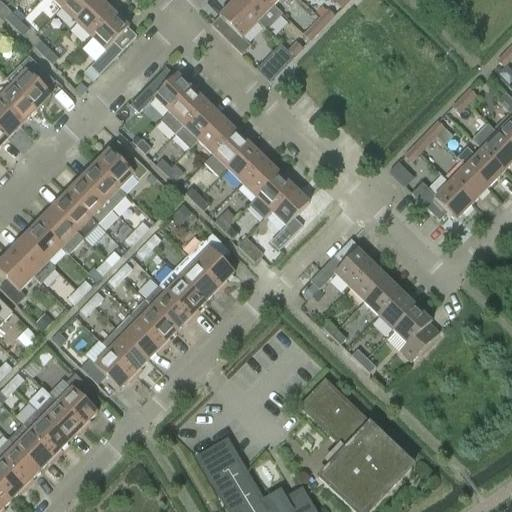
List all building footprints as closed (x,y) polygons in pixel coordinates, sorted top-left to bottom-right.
[(48,0),(60,12),(71,0),(48,0)] [(98,2),(96,0),(71,0),(60,12),(75,26),(98,2)] [(265,0),(240,0),(237,4),(259,25),(258,25),(266,32),(282,16),(274,9),(274,8),(265,0)] [(265,0),(274,8),(282,0),(265,0)] [(329,0),(334,4),(342,12),(353,0),(329,0)] [(113,16),(98,2),(75,26),(90,40),(113,16)] [(211,30),(242,59),(250,50),(242,42),(258,25),(259,25),(237,4),(211,30)] [(12,14),(6,9),(0,14),(0,19),(4,23),(5,21),(14,30),(20,23),(11,15),(12,14)] [(319,20),(327,28),(335,19),(327,12),(319,20)] [(113,16),(90,40),(104,54),(89,70),(83,76),(93,85),(99,79),(137,40),(113,16)] [(327,28),(319,20),(303,37),(310,45),(327,28)] [(29,32),(20,23),(14,30),(23,39),(29,32)] [(44,59),(50,52),(40,43),(45,38),(40,33),(29,44),(44,59)] [(295,44),(287,53),(295,60),(303,52),(295,44)] [(511,61),(511,47),(496,63),(503,70),(511,61)] [(295,60),(287,53),(284,49),(276,57),(287,69),(295,60)] [(58,61),(50,52),(44,59),(52,67),(58,61)] [(13,89),(38,113),(51,99),(46,95),(55,86),(29,60),(21,69),(7,83),(13,89)] [(169,116),(192,93),(177,78),(175,80),(166,72),(130,109),(139,117),(154,102),(168,116),(169,116)] [(80,88),(75,93),(80,99),(86,93),(85,93),(80,88)] [(38,113),(13,89),(0,102),(0,104),(24,128),(38,113)] [(469,91),(461,100),(468,107),(477,99),(469,91)] [(169,116),(168,116),(161,123),(174,138),(205,106),(192,93),(169,116)] [(468,107),(461,100),(452,110),(459,117),(468,107)] [(24,128),(0,104),(0,133),(9,143),(24,128)] [(220,121),(205,106),(174,138),(188,152),(197,144),(220,121)] [(511,119),(511,123),(499,137),(511,149),(511,113),(509,116),(511,119)] [(220,121),(197,144),(212,158),(235,135),(220,121)] [(436,125),(429,132),(436,139),(444,132),(436,125)] [(436,139),(429,132),(414,148),(421,155),(436,139)] [(0,152),(9,143),(0,133),(0,152)] [(212,158),(205,166),(218,180),(226,172),(249,149),(235,135),(212,158)] [(511,149),(499,137),(483,153),(505,175),(511,167),(511,149)] [(142,143),(141,143),(136,138),(131,144),(136,149),(142,143)] [(142,143),(136,149),(144,157),(151,151),(142,142),(141,143),(142,143)] [(120,195),(121,193),(133,181),(139,186),(148,177),(117,147),(109,156),(108,156),(94,170),(120,195)] [(421,155),(414,148),(404,159),(411,166),(421,155)] [(264,163),(249,149),(226,172),(241,187),(264,163)] [(467,151),(457,161),(466,170),(467,169),(489,191),(505,175),(483,153),(476,159),(467,151)] [(165,177),(171,171),(162,162),(156,168),(165,177)] [(264,163),(241,187),(255,201),(278,178),(264,163)] [(397,166),(389,174),(390,175),(394,180),(403,171),(398,166),(397,166)] [(466,170),(451,185),(473,207),(489,191),(467,169),(466,170)] [(120,195),(94,170),(80,185),(110,215),(126,199),(121,193),(120,195)] [(171,171),(165,177),(174,186),(180,179),(171,171)] [(293,192),(278,178),(255,201),(270,215),(293,192)] [(110,215),(80,185),(66,200),(96,229),(110,215)] [(423,187),(412,198),(440,225),(449,216),(457,224),(473,207),(451,185),(437,200),(423,187)] [(194,206),(200,199),(191,190),(185,197),(194,206)] [(293,192),(270,215),(285,230),(270,246),(280,255),(303,231),(295,222),(309,208),(293,192)] [(209,208),(200,199),(194,206),(203,214),(209,208)] [(96,229),(66,200),(52,214),(82,244),(96,229)] [(179,226),(190,215),(183,208),(172,219),(179,226)] [(52,214),(37,229),(63,253),(64,252),(69,257),(82,244),(52,214)] [(223,234),(229,228),(221,219),(215,226),(223,234)] [(229,228),(223,234),(232,243),(243,232),(234,223),(230,228),(229,228)] [(132,235),(138,242),(149,231),(142,225),(132,235)] [(63,253),(37,229),(24,243),(49,268),(50,266),(63,253)] [(138,242),(132,235),(124,243),(131,250),(138,242)] [(155,237),(144,247),(150,254),(161,243),(155,237)] [(195,268),(221,293),(235,278),(222,265),(230,257),(212,239),(203,248),(209,255),(195,268)] [(49,268),(24,243),(9,258),(34,282),(35,282),(40,286),(56,271),(50,266),(49,268)] [(150,254),(144,247),(137,255),(143,261),(150,254)] [(114,254),(104,264),(110,270),(120,260),(114,254)] [(310,286),(312,287),(317,293),(318,294),(334,278),(348,292),(371,268),(357,254),(342,269),(334,261),(310,286)] [(34,282),(9,258),(0,267),(0,279),(8,287),(0,295),(17,312),(26,303),(20,297),(34,282)] [(110,270),(104,264),(96,272),(102,278),(110,270)] [(125,266),(116,276),(123,283),(132,272),(125,266)] [(195,268),(181,283),(206,308),(221,293),(195,268)] [(386,283),(371,268),(348,292),(363,306),(386,283)] [(123,283),(116,276),(108,284),(115,291),(123,283)] [(85,283),(75,293),(82,300),(92,290),(85,283)] [(181,283),(168,297),(166,298),(192,322),(206,308),(181,283)] [(386,283),(363,306),(378,321),(401,297),(386,283)] [(308,302),(317,293),(312,287),(302,297),(308,302)] [(166,298),(168,297),(159,289),(144,304),(178,336),(192,322),(166,298)] [(82,300),(75,293),(67,301),(74,308),(82,300)] [(87,305),(94,312),(104,301),(97,295),(87,305)] [(401,297),(378,321),(392,334),(415,311),(401,297)] [(178,336),(144,304),(130,319),(163,351),(178,336)] [(0,331),(13,318),(0,305),(0,331)] [(94,312),(87,305),(79,313),(86,320),(94,312)] [(415,311),(392,334),(407,349),(400,356),(411,367),(439,338),(429,328),(430,326),(415,311)] [(163,351),(130,319),(116,333),(149,366),(163,351)] [(40,333),(43,336),(52,327),(50,326),(46,321),(37,330),(40,333)] [(331,339),(337,333),(328,324),(322,330),(331,339)] [(26,331),(17,341),(29,353),(38,343),(30,334),(26,331)] [(149,366),(116,333),(102,347),(111,354),(110,356),(135,380),(149,366)] [(337,333),(331,339),(340,347),(346,341),(337,333)] [(59,350),(66,343),(58,335),(51,342),(59,350)] [(360,367),(366,361),(357,353),(351,359),(360,367)] [(135,380),(110,356),(95,371),(90,365),(80,375),(98,392),(106,383),(119,396),(135,380)] [(375,369),(366,361),(360,367),(369,376),(375,369)] [(6,365),(0,370),(0,378),(2,381),(12,371),(6,365)] [(18,376),(8,386),(14,393),(24,383),(18,376)] [(73,394),(60,407),(59,408),(85,433),(99,419),(85,405),(93,397),(76,379),(67,388),(73,394)] [(14,393),(8,386),(0,394),(6,401),(14,393)] [(325,388),(303,412),(348,455),(321,484),(350,511),(371,511),(411,470),(325,388)] [(51,399),(36,414),(71,448),(85,433),(59,408),(60,407),(51,399)] [(71,448),(36,414),(21,429),(56,462),(71,448)] [(56,462),(21,429),(7,443),(42,477),(56,462)] [(7,443),(0,450),(0,465),(27,492),(42,477),(7,443)] [(264,511),(226,448),(198,464),(226,511),(310,511),(302,497),(276,511),(264,511)] [(27,492),(0,465),(0,494),(13,507),(27,492)] [(7,511),(13,507),(0,494),(0,511),(7,511)]
